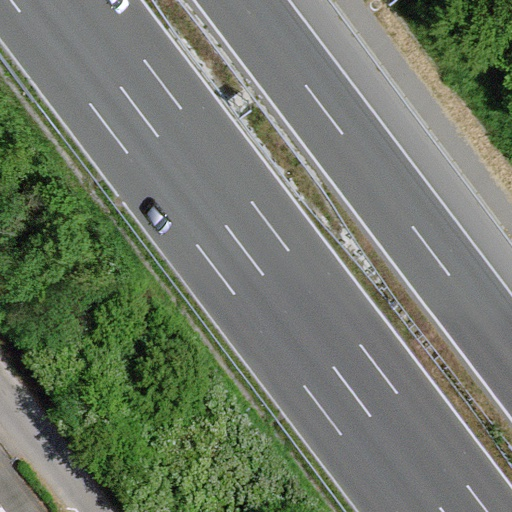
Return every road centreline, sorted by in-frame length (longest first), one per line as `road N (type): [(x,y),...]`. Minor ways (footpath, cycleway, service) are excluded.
road 1 (motorway): [(53,0),(439,511)]
road 2 (motorway): [(511,339),(257,0)]
road 3 (unclassified): [(0,390),(90,511)]
